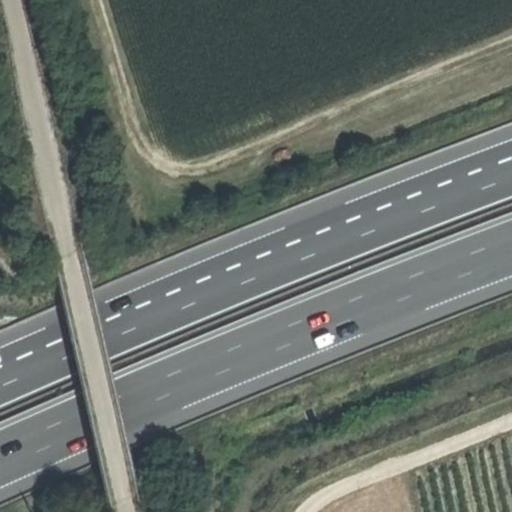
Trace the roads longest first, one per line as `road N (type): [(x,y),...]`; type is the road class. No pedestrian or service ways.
road 1 (motorway): [(511,178),(0,388)]
road 2 (motorway): [(0,448),(511,238)]
road 3 (track): [(16,0),(133,511)]
road 4 (track): [(511,423),(334,494),(310,511)]
